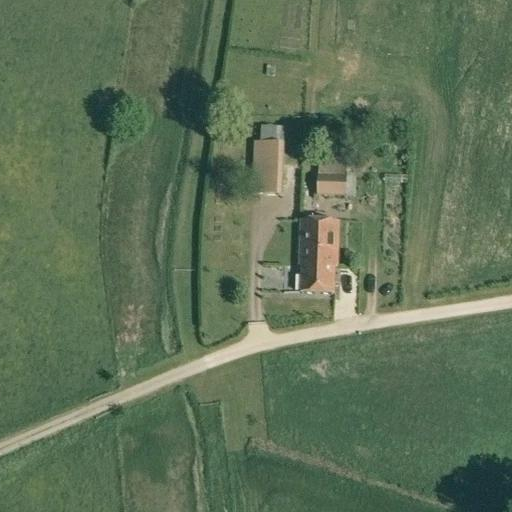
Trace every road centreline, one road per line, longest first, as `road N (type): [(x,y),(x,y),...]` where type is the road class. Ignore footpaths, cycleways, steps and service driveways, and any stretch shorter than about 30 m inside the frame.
road 1 (track): [(227,0),(187,269),(197,366),(288,336),(511,301)]
road 2 (unclassified): [(0,449),(197,366)]
